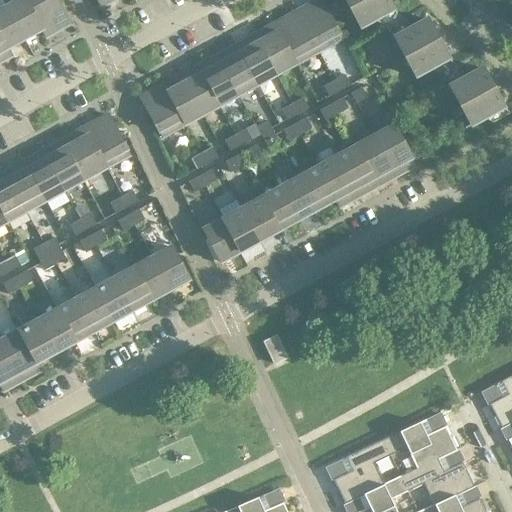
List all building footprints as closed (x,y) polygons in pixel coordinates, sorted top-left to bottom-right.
[(41,30),(25,0),(18,0),(7,6),(25,39),(41,30)] [(56,0),(25,0),(41,30),(45,37),(60,29),(58,26),(66,22),(68,25),(69,24),(56,0)] [(296,12),(298,15),(318,52),(342,39),(321,0),(319,0),(321,3),(313,7),(311,4),(296,12)] [(375,20),(376,21),(385,28),(403,18),(393,10),(388,0),(345,0),(361,27),(375,20)] [(25,39),(7,6),(0,9),(0,33),(8,48),(25,39)] [(298,15),(289,20),(288,16),(273,25),(274,28),(275,27),(295,64),(318,52),(298,15)] [(413,27),(403,18),(385,28),(394,37),(416,76),(430,69),(440,77),(458,67),(449,59),(427,19),(413,27)] [(275,27),(274,28),(268,31),(266,28),(254,35),(255,38),(256,38),(276,75),(295,64),(275,27)] [(8,48),(0,33),(0,61),(12,55),(8,48)] [(256,38),(255,38),(249,42),(247,38),(235,45),(236,48),(237,48),(257,85),(276,75),(256,38)] [(237,48),(236,48),(230,52),(228,49),(216,56),(217,59),(218,58),(238,95),(257,85),(237,48)] [(218,58),(217,59),(211,62),(210,59),(197,66),(201,73),(202,73),(219,106),(238,95),(218,58)] [(468,76),(458,67),(440,77),(450,86),(471,125),(504,108),(497,96),(495,97),(491,90),(493,89),(493,87),(490,88),(487,81),(489,80),(482,68),(468,76)] [(202,73),(201,73),(185,82),(203,115),(219,106),(202,73)] [(345,74),(334,80),(340,91),(350,85),(345,74)] [(340,91),(334,80),(323,86),(329,97),(340,91)] [(185,82),(169,91),(168,91),(186,124),(203,115),(185,82)] [(162,137),(186,124),(168,91),(169,91),(165,84),(149,92),(151,95),(143,100),(141,96),(140,97),(162,137)] [(367,98),(362,87),(351,93),(357,104),(367,98)] [(303,97),(292,103),(298,114),(308,108),(303,97)] [(348,108),(342,98),(332,103),(338,114),(348,108)] [(298,114),(292,103),(281,109),(287,120),(298,114)] [(338,114),(332,103),(320,110),(326,121),(338,114)] [(84,128),(85,131),(86,131),(106,168),(130,155),(108,115),(107,115),(108,119),(100,123),(99,120),(84,128)] [(312,128),(306,117),(294,124),(300,135),(312,128)] [(257,127),(261,134),(262,137),(273,131),(267,121),(257,127)] [(300,135),(294,124),(283,130),(289,141),(300,135)] [(416,165),(394,125),(374,136),(394,173),(395,176),(408,169),(406,166),(413,163),(414,166),(416,165)] [(246,128),(235,134),(241,145),(251,139),(246,128)] [(86,131),(85,131),(77,136),(75,132),(60,141),(62,144),(63,143),(83,180),(106,168),(86,131)] [(280,143),(273,131),(262,137),(269,149),(280,143)] [(241,145),(235,134),(224,140),(230,151),(241,145)] [(394,173),(374,136),(355,146),(375,183),(375,184),(376,187),(389,180),(387,177),(394,173)] [(63,143),(62,144),(56,147),(54,144),(41,151),(43,154),(44,154),(64,191),(83,180),(63,143)] [(375,183),(355,146),(336,157),(356,194),(357,197),(370,190),(368,187),(375,184),(375,183)] [(212,147),(201,153),(207,163),(218,158),(212,147)] [(254,160),(248,149),(237,155),(243,166),(254,160)] [(207,163),(201,153),(191,158),(197,169),(207,163)] [(44,154),(43,154),(37,158),(35,154),(22,161),(24,164),(25,164),(45,201),(64,191),(44,154)] [(243,166),(237,155),(225,162),(231,173),(243,166)] [(356,194),(336,157),(317,167),(335,200),(334,200),(338,207),(351,200),(349,197),(356,194)] [(25,164),(24,164),(18,168),(16,165),(3,172),(5,175),(6,174),(26,211),(45,201),(25,164)] [(335,200),(317,167),(298,177),(316,210),(334,200),(335,200)] [(217,180),(211,169),(199,176),(205,187),(217,180)] [(6,174),(5,175),(0,177),(0,208),(7,222),(26,211),(6,174)] [(205,187),(199,176),(188,182),(194,193),(205,187)] [(316,210),(298,177),(279,188),(297,220),(316,210)] [(297,220),(279,188),(260,198),(278,231),(297,220)] [(132,190),(122,196),(128,207),(138,201),(132,190)] [(128,207),(122,196),(110,203),(116,213),(128,207)] [(278,231),(260,198),(241,208),(259,241),(278,231)] [(259,241),(241,208),(223,219),(240,251),(259,241)] [(145,220),(139,209),(128,215),(134,225),(145,220)] [(90,213),(80,219),(86,230),(96,224),(90,213)] [(134,225),(128,215),(118,221),(123,231),(134,225)] [(86,230),(80,219),(69,225),(75,236),(86,230)] [(240,251),(223,219),(203,230),(221,262),(240,251)] [(107,240),(101,230),(90,235),(96,246),(107,240)] [(96,246),(90,235),(80,241),(85,252),(96,246)] [(54,237),(43,243),(49,254),(60,248),(54,237)] [(49,254),(43,243),(33,249),(39,260),(49,254)] [(171,247),(152,258),(169,290),(189,280),(171,247)] [(66,259),(60,248),(49,254),(55,264),(66,259)] [(55,264),(49,254),(39,260),(44,270),(55,264)] [(14,255),(4,260),(10,271),(20,265),(14,255)] [(169,290),(152,258),(133,268),(150,301),(169,290)] [(0,276),(10,271),(4,260),(0,262),(0,276)] [(150,301),(133,268),(114,278),(131,311),(150,301)] [(32,281),(26,270),(14,277),(20,288),(32,281)] [(20,288),(14,277),(2,283),(8,294),(20,288)] [(131,311),(114,278),(95,289),(113,321),(131,311)] [(113,321),(95,289),(76,299),(94,332),(113,321)] [(94,332),(76,299),(57,309),(75,342),(94,332)] [(75,342),(57,309),(38,320),(56,352),(75,342)] [(56,352),(38,320),(19,330),(37,363),(37,362),(56,352)] [(37,363),(19,330),(0,340),(20,377),(21,377),(27,374),(29,377),(41,370),(37,362),(37,363)] [(286,358),(276,336),(264,342),(274,363),(286,358)] [(20,377),(0,340),(0,387),(2,391),(4,390),(2,387),(8,384),(10,387),(22,380),(21,377),(20,377)] [(511,375),(501,381),(508,395),(490,404),(496,416),(494,417),(499,426),(500,425),(502,428),(511,422),(511,375)] [(427,435),(420,422),(383,439),(390,455),(407,448),(417,468),(417,469),(438,459),(457,451),(455,447),(457,447),(452,437),(451,438),(445,426),(427,435)] [(390,455),(383,439),(346,457),(352,471),(333,480),(339,492),(338,492),(342,501),(343,501),(345,504),(364,495),(363,494),(384,484),(374,463),(390,455)] [(417,469),(417,468),(400,476),(408,492),(424,484),(434,504),(434,505),(455,495),(455,496),(474,487),(472,483),(474,483),(470,474),(468,474),(462,462),(444,471),(438,459),(417,469)] [(408,492),(400,476),(384,484),(363,494),(364,495),(369,507),(358,511),(397,511),(391,499),(408,492)] [(434,505),(434,504),(417,511),(487,511),(487,510),(485,510),(480,498),(461,507),(455,496),(455,495),(434,505)] [(264,511),(258,497),(223,511),(287,511),(283,503),(264,511)]
